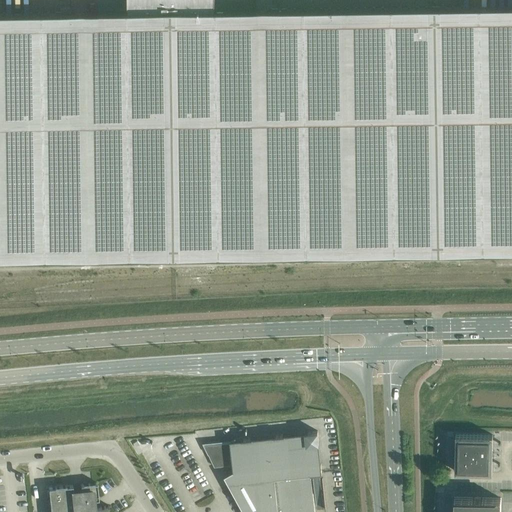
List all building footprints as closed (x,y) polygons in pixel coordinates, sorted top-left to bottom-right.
[(0,258),(511,251),(511,5),(214,10),(214,7),(215,7),(214,0),(127,0),(128,8),(128,11),(0,12),(0,258)] [(314,511),(311,474),(320,473),(322,472),(318,430),(203,442),(208,454),(208,453),(214,466),(228,465),(233,465),(235,481),(241,481),(246,480),(248,484),(247,485),(250,490),(251,489),(263,510),(251,511),(249,511),(314,511)] [(492,471),(493,434),(456,434),(455,471),(492,471)] [(96,498),(99,498),(97,482),(81,483),(81,487),(73,487),(73,484),(48,487),(51,511),(97,506),(96,498)] [(500,511),(501,498),(454,497),(454,511),(500,511)]
